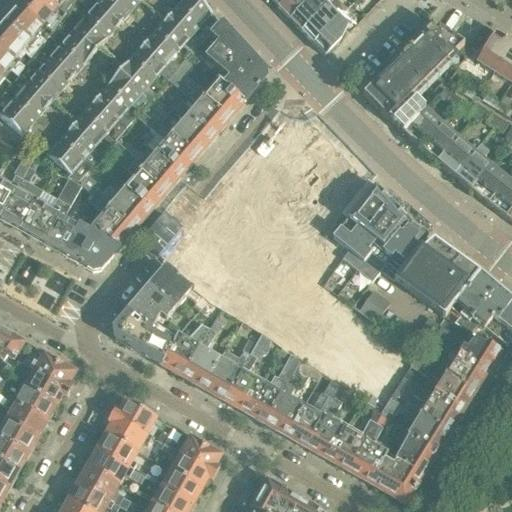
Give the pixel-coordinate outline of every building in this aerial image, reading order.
[(41,0),(27,0),(19,10),(42,30),(50,37),(54,30),(58,25),(64,18),(41,0)] [(41,0),(64,18),(66,16),(71,9),(73,6),(76,1),(77,0),(41,0)] [(86,0),(77,0),(76,1),(91,14),(85,21),(107,41),(118,28),(86,0)] [(86,0),(118,28),(130,14),(114,0),(102,0),(102,1),(99,0),(86,0)] [(142,0),(114,0),(130,14),(143,0),(142,0)] [(208,36),(218,25),(211,17),(211,16),(196,0),(185,0),(178,9),(200,29),(204,32),(208,36)] [(268,0),(278,10),(288,0),(268,0)] [(288,0),(278,10),(288,20),(308,0),(288,0)] [(308,0),(288,20),(299,32),(332,0),(308,0)] [(332,0),(299,32),(310,44),(346,11),(341,6),(335,0),(332,0)] [(74,12),(71,9),(66,16),(69,18),(74,12)] [(195,34),(200,29),(178,9),(166,22),(197,48),(208,36),(204,32),(198,38),(195,34)] [(36,54),(37,53),(43,46),(45,43),(36,36),(42,30),(19,10),(4,26),(36,54)] [(346,11),(310,44),(324,59),(339,44),(347,30),(346,30),(355,21),(346,11)] [(69,18),(66,16),(64,18),(58,25),(63,29),(71,36),(94,56),(107,41),(85,21),(78,29),(68,20),(69,18)] [(166,22),(154,36),(176,55),(182,49),(187,54),(182,60),(184,62),(197,48),(166,22)] [(58,25),(54,30),(66,41),(60,49),(83,69),(94,56),(71,36),(63,29),(58,25)] [(218,25),(208,36),(197,48),(184,62),(186,63),(195,53),(221,76),(243,51),(220,26),(219,26),(218,25)] [(0,30),(0,50),(14,63),(22,54),(31,61),(36,54),(4,26),(0,30)] [(388,122),(389,122),(411,99),(457,54),(464,60),(470,51),(436,30),(435,30),(432,28),(420,40),(424,44),(413,54),(409,50),(397,63),(401,66),(390,77),(386,73),(374,85),(378,89),(367,100),(363,96),(362,97),(388,123),(388,122)] [(475,65),(490,74),(509,44),(495,34),(475,65)] [(141,50),(172,77),(173,76),(177,71),(169,63),(176,55),(154,36),(141,50)] [(490,74),(508,86),(511,79),(511,45),(509,44),(490,74)] [(43,46),(37,53),(70,83),(83,69),(60,49),(54,55),(43,46)] [(0,50),(0,77),(1,79),(8,71),(15,78),(9,85),(11,87),(18,79),(24,71),(14,63),(0,50)] [(131,63),(153,82),(159,76),(167,83),(168,82),(172,77),(141,50),(131,63)] [(222,87),(243,107),(264,82),(264,81),(264,75),(264,74),(243,51),(221,76),(227,81),(222,87)] [(37,53),(36,54),(31,61),(27,67),(59,96),(70,83),(37,53)] [(173,76),(184,86),(197,97),(229,123),(243,107),(222,87),(218,83),(206,96),(185,78),(193,69),(186,63),(184,62),(177,71),(173,76)] [(142,97),(149,104),(155,98),(146,90),(153,82),(131,63),(119,76),(142,97)] [(27,67),(24,71),(18,79),(22,82),(19,85),(47,110),(59,96),(27,67)] [(119,76),(107,89),(116,97),(130,110),(131,108),(136,112),(142,105),(144,107),(147,102),(149,104),(142,97),(119,76)] [(172,77),(168,82),(189,101),(180,112),(188,118),(213,141),(229,123),(197,97),(184,86),(173,76),(172,77)] [(18,79),(11,87),(10,89),(19,96),(12,103),(35,124),(47,110),(19,85),(22,82),(18,79)] [(457,93),(463,97),(471,102),(475,96),(461,86),(457,93)] [(101,97),(95,104),(125,130),(131,124),(123,117),(130,110),(116,97),(107,89),(101,97)] [(438,99),(443,102),(449,93),(444,90),(438,99)] [(449,93),(443,102),(456,109),(461,101),(449,93)] [(35,124),(12,103),(4,96),(2,100),(0,102),(0,117),(0,118),(0,117),(0,118),(22,138),(35,124)] [(481,103),(495,111),(499,105),(485,96),(481,103)] [(397,131),(402,135),(425,111),(424,112),(411,99),(389,122),(397,131)] [(470,107),(464,103),(459,112),(464,116),(470,107)] [(95,104),(81,119),(105,137),(105,138),(113,129),(114,130),(114,143),(125,130),(95,104)] [(473,109),(471,113),(482,120),(487,113),(476,105),(473,109)] [(511,113),(499,105),(495,111),(508,120),(511,113)] [(402,135),(419,150),(441,126),(425,111),(402,135)] [(193,238),(165,271),(193,293),(201,299),(205,302),(207,304),(208,304),(220,312),(231,319),(254,291),(321,214),(332,224),(366,181),(342,156),(323,135),(301,113),(261,159),(193,238)] [(482,120),(471,113),(466,120),(477,128),(482,120)] [(165,144),(155,156),(181,178),(197,159),(149,121),(140,114),(135,119),(165,144)] [(155,115),(149,121),(197,159),(213,141),(188,118),(175,133),(155,115)] [(508,126),(492,116),(486,125),(502,135),(508,126)] [(81,119),(71,131),(97,155),(94,158),(98,162),(107,151),(100,144),(103,141),(105,138),(105,137),(81,119)] [(419,150),(435,165),(457,140),(441,126),(419,150)] [(503,142),(509,146),(511,141),(511,128),(503,142)] [(98,162),(94,158),(97,155),(71,131),(59,145),(89,172),(98,162)] [(435,165),(452,180),(474,154),(457,140),(435,165)] [(89,172),(59,145),(47,159),(70,177),(67,181),(78,185),(89,172)] [(480,146),(474,154),(452,180),(470,194),(491,168),(489,167),(482,161),(489,153),(480,146)] [(126,163),(129,166),(166,196),(181,178),(155,156),(144,169),(130,158),(126,163)] [(0,218),(28,170),(32,162),(24,158),(11,181),(13,182),(9,188),(0,183),(0,218)] [(166,196),(129,166),(114,184),(124,193),(150,215),(166,196)] [(470,194),(487,208),(508,181),(491,168),(470,194)] [(0,218),(0,221),(19,233),(36,204),(22,196),(34,174),(28,170),(0,218)] [(36,204),(19,233),(42,245),(75,186),(67,181),(66,182),(68,182),(57,202),(42,194),(42,195),(37,204),(36,204)] [(367,182),(366,181),(333,223),(334,224),(335,227),(340,230),(332,240),(327,237),(324,241),(345,256),(347,254),(350,256),(391,206),(374,189),(373,188),(367,182)] [(487,208),(505,221),(511,211),(511,184),(508,181),(487,208)] [(42,245),(61,257),(78,227),(64,219),(81,189),(75,187),(75,186),(42,245)] [(90,196),(92,198),(134,233),(150,215),(124,193),(113,206),(95,190),(90,196)] [(103,216),(93,229),(118,252),(134,233),(92,198),(88,203),(103,216)] [(391,206),(350,256),(362,265),(363,264),(378,275),(388,260),(381,255),(407,223),(391,206)] [(78,227),(61,257),(93,274),(99,273),(100,273),(118,252),(93,229),(82,220),(78,227)] [(381,255),(388,260),(402,271),(393,283),(444,319),(454,305),(456,306),(480,276),(433,242),(421,253),(418,250),(426,238),(410,226),(407,223),(381,255)] [(340,262),(341,261),(342,261),(345,257),(324,242),(297,280),(317,294),(340,262)] [(196,306),(200,301),(164,272),(149,290),(175,311),(186,298),(196,306)] [(480,276),(456,306),(465,314),(456,324),(463,330),(496,290),(480,276)] [(149,290),(127,315),(150,334),(154,327),(159,319),(164,324),(175,311),(149,290)] [(496,290),(463,330),(469,336),(478,325),(484,330),(491,321),(495,324),(511,303),(496,290)] [(360,313),(376,324),(389,306),(373,294),(360,313)] [(193,310),(198,314),(206,305),(205,304),(200,301),(196,306),(193,310)] [(491,321),(484,330),(493,338),(506,348),(511,338),(511,303),(495,324),(491,321)] [(114,342),(159,368),(176,340),(154,327),(150,334),(127,315),(112,332),(113,332),(114,342)] [(209,331),(216,335),(217,336),(224,324),(216,320),(209,331)] [(428,322),(409,348),(418,354),(437,328),(428,322)] [(159,368),(182,380),(208,332),(209,331),(202,327),(191,347),(176,339),(176,340),(159,368)] [(433,342),(458,358),(486,376),(501,353),(480,335),(466,351),(456,344),(459,341),(441,329),(433,342)] [(182,380),(203,393),(220,363),(204,355),(215,336),(216,335),(209,331),(208,332),(182,380)] [(0,332),(0,352),(7,357),(6,358),(14,362),(23,345),(0,332)] [(224,404),(244,415),(260,386),(246,378),(256,362),(259,364),(262,358),(265,358),(269,351),(268,348),(270,343),(261,337),(256,346),(255,348),(250,358),(224,404)] [(256,346),(249,342),(242,354),(243,354),(250,358),(255,348),(256,346)] [(220,363),(203,393),(224,404),(250,358),(243,354),(239,362),(225,354),(220,363)] [(58,387),(70,393),(73,388),(69,386),(75,375),(43,357),(37,367),(33,364),(29,371),(40,377),(38,379),(47,384),(49,380),(59,385),(58,387)] [(430,360),(427,366),(473,396),(486,376),(458,358),(449,372),(430,360)] [(441,385),(431,400),(460,418),(473,396),(427,366),(416,360),(409,370),(428,381),(430,378),(441,385)] [(244,415),(265,428),(300,365),(293,361),(291,365),(287,363),(277,381),(273,379),(267,390),(260,386),(244,415)] [(265,428),(286,439),(302,410),(288,402),(299,384),(304,387),(308,380),(317,385),(321,377),(300,365),(265,428)] [(0,377),(0,379),(6,383),(14,370),(7,366),(0,377)] [(24,390),(56,408),(62,398),(66,400),(70,393),(58,387),(59,385),(49,380),(47,384),(38,379),(40,377),(29,371),(25,378),(29,381),(24,390)] [(403,380),(413,386),(416,381),(406,375),(403,380)] [(306,451),(340,392),(340,391),(330,384),(322,398),(320,397),(310,414),(302,410),(286,439),(306,451)] [(2,390),(0,393),(0,396),(22,409),(20,412),(29,417),(31,413),(40,418),(39,420),(47,424),(56,408),(24,390),(20,387),(14,397),(2,390)] [(306,451),(327,463),(343,434),(330,426),(340,407),(346,396),(340,392),(306,451)] [(390,401),(389,402),(448,437),(460,418),(431,400),(423,413),(395,395),(391,401),(390,401)] [(10,414),(5,423),(38,441),(47,424),(39,420),(40,418),(31,413),(29,417),(20,412),(22,409),(0,396),(0,406),(7,410),(6,411),(10,414)] [(380,417),(386,423),(389,426),(393,419),(394,420),(397,414),(406,419),(405,421),(414,427),(406,440),(407,440),(406,442),(434,459),(448,437),(389,402),(380,416),(380,417)] [(114,411),(110,419),(122,426),(122,427),(131,433),(133,430),(141,434),(140,436),(150,442),(155,433),(151,431),(156,421),(124,403),(118,413),(114,411)] [(327,463),(348,475),(379,419),(373,416),(358,442),(343,434),(327,463)] [(348,475),(369,487),(386,458),(371,449),(386,423),(380,417),(379,419),(348,475)] [(111,426),(105,437),(137,455),(143,445),(147,447),(150,442),(140,436),(141,434),(133,430),(131,433),(122,427),(122,426),(110,419),(107,424),(111,426)] [(0,441),(2,443),(1,445),(10,450),(12,446),(21,451),(21,453),(28,457),(38,441),(5,423),(0,431),(0,441)] [(162,433),(155,445),(162,448),(167,439),(169,437),(162,433)] [(392,447),(386,458),(394,463),(393,464),(421,480),(434,459),(406,442),(407,440),(406,440),(399,435),(394,444),(402,449),(401,452),(392,447)] [(105,437),(95,453),(104,458),(103,459),(113,465),(114,461),(123,466),(121,468),(132,474),(132,473),(136,466),(132,464),(137,455),(105,437)] [(167,439),(162,448),(170,453),(171,452),(170,451),(174,444),(169,441),(169,440),(167,439)] [(179,447),(174,455),(185,461),(184,463),(192,467),(194,464),(203,469),(202,471),(215,478),(219,470),(215,468),(221,458),(189,440),(183,450),(179,447)] [(0,463),(19,474),(28,457),(21,453),(21,451),(12,446),(10,450),(1,445),(2,443),(0,441),(0,463)] [(157,457),(158,455),(162,448),(155,445),(150,453),(157,457)] [(162,448),(158,455),(167,460),(170,453),(162,448)] [(95,453),(86,469),(118,487),(123,479),(140,488),(143,480),(132,473),(132,474),(121,468),(123,466),(114,461),(113,465),(103,459),(104,458),(95,453)] [(176,463),(170,474),(202,492),(208,481),(212,483),(215,478),(202,471),(203,469),(194,464),(192,467),(184,463),(185,461),(174,455),(171,461),(176,463)] [(386,458),(369,487),(404,507),(421,480),(393,464),(394,463),(386,458)] [(0,484),(2,486),(1,487),(9,491),(19,474),(0,463),(0,484)] [(86,469),(77,485),(88,492),(87,493),(97,498),(98,495),(107,500),(106,502),(113,506),(123,511),(125,511),(130,505),(113,496),(118,487),(86,469)] [(160,480),(156,487),(169,494),(168,496),(176,501),(178,497),(186,502),(185,504),(193,508),(202,492),(170,474),(164,483),(160,480)] [(143,480),(152,484),(154,480),(147,475),(143,480)] [(0,506),(9,491),(1,487),(2,486),(0,484),(0,506)] [(251,511),(293,511),(299,502),(266,484),(251,511)] [(77,485),(68,501),(86,511),(104,511),(105,510),(108,511),(109,511),(113,506),(106,502),(107,500),(98,495),(97,498),(87,493),(88,492),(77,485)] [(157,496),(152,505),(163,511),(190,511),(193,508),(185,504),(186,502),(178,497),(176,501),(168,496),(169,494),(156,487),(152,494),(157,496)] [(148,504),(149,501),(137,494),(135,497),(148,504)] [(86,511),(68,501),(61,511),(86,511)] [(316,511),(299,502),(293,511),(316,511)]
